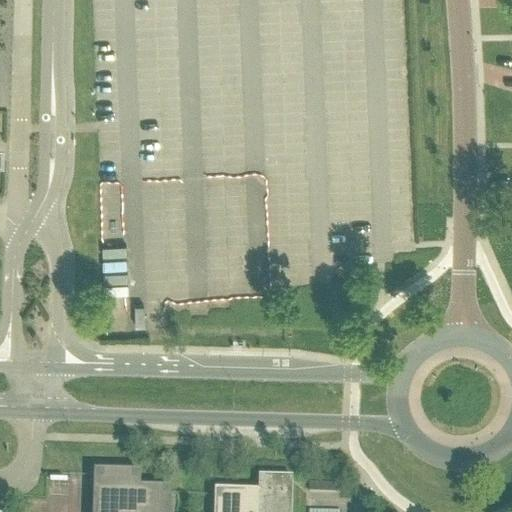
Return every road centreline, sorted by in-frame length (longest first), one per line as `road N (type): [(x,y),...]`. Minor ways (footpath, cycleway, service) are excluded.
road 1 (tertiary): [(0,412),(411,430)]
road 2 (tertiary): [(407,371),(0,365)]
road 3 (unclassified): [(463,338),(457,0)]
road 4 (unknown): [(199,302),(323,270)]
